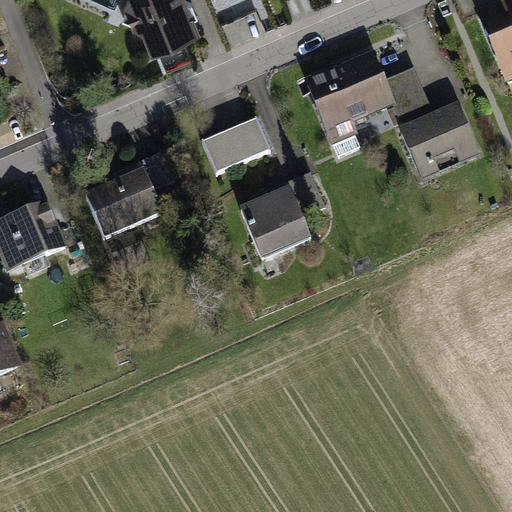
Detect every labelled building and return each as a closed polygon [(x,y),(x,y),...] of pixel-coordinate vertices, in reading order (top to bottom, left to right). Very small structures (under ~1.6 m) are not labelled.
[(187,0),(134,0),(126,18),(146,28),(156,54),(201,35),(187,0)] [(511,0),(507,0),(476,14),(503,76),(511,71),(511,0)] [(374,60),(310,87),(337,151),(359,142),(351,122),(393,104),(396,111),(427,98),(417,73),(385,87),(374,60)] [(427,98),(396,111),(402,127),(433,114),(427,98)] [(463,112),(405,136),(418,167),(437,159),(443,173),(482,157),(463,112)] [(259,126),(207,148),(220,178),(272,156),(259,126)] [(147,176),(88,200),(108,247),(167,223),(155,196),(178,186),(166,156),(143,166),(147,176)] [(273,202),(245,214),(266,264),(313,244),(304,224),(330,213),(314,178),(271,196),(273,202)] [(50,207),(0,227),(0,252),(7,270),(46,255),(49,261),(69,253),(50,207)] [(146,246),(114,259),(121,278),(154,265),(146,246)] [(6,328),(0,330),(0,379),(24,370),(6,328)]
